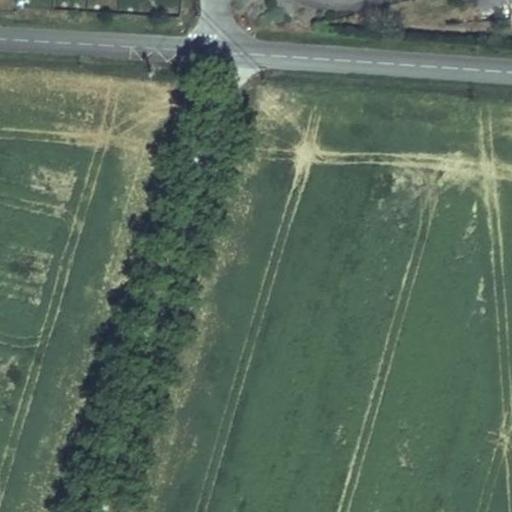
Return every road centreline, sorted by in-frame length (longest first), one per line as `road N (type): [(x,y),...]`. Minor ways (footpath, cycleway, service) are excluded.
road 1 (tertiary): [(216,50),(511,72)]
road 2 (tertiary): [(0,38),(216,50)]
